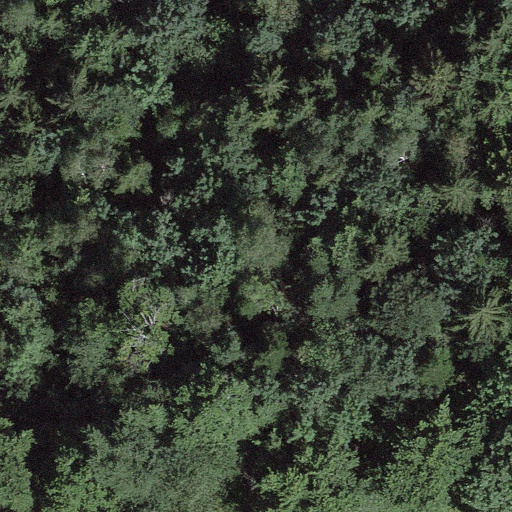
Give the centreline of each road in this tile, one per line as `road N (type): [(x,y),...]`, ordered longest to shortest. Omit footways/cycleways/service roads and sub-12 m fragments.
road 1 (motorway): [(0,177),(511,412)]
road 2 (motorway): [(511,74),(354,0)]
